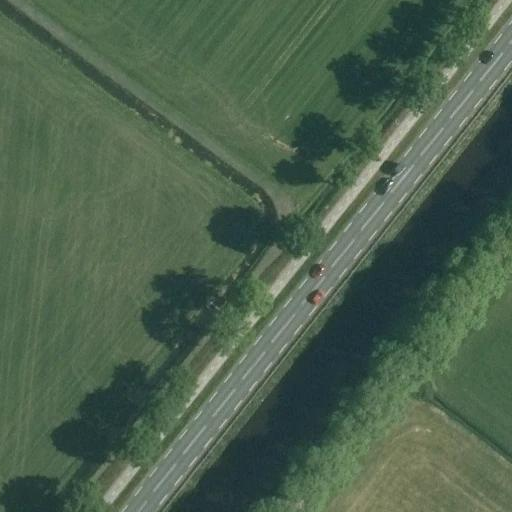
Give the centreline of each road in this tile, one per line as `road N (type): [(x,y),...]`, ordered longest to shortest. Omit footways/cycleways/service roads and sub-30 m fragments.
road 1 (primary): [(137,511),(511,42)]
road 2 (track): [(511,206),(268,511)]
